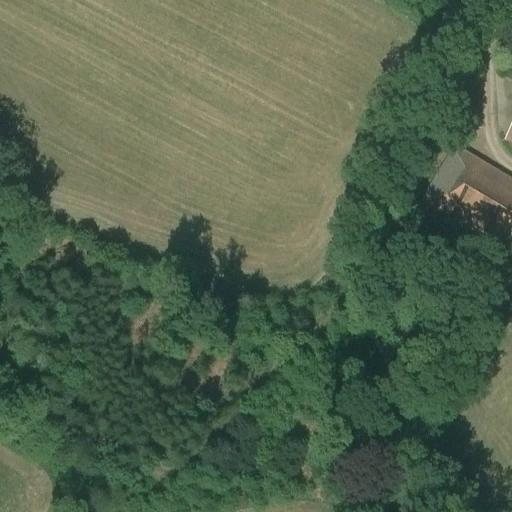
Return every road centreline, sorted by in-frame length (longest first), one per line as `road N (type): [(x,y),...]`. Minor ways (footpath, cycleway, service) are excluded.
road 1 (track): [(136,511),(398,244),(496,36)]
road 2 (track): [(352,511),(427,417),(511,285)]
